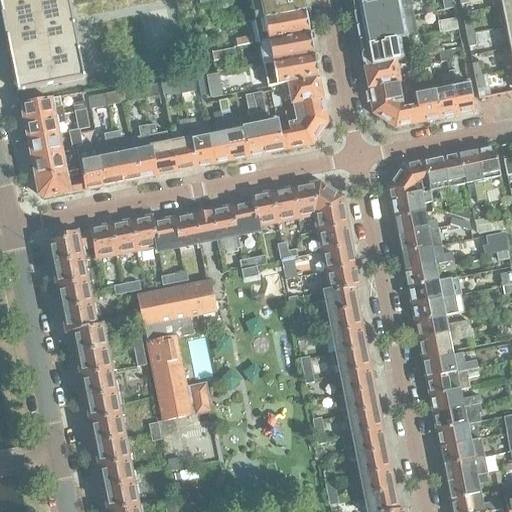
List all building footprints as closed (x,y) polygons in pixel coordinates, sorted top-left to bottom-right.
[(0,0),(0,8),(17,94),(72,83),(54,0),(0,0)] [(301,0),(249,0),(254,21),(304,11),(301,0)] [(350,0),(352,8),(396,0),(350,0)] [(404,6),(403,0),(396,0),(352,8),(356,28),(404,19),(402,7),(404,6)] [(453,8),(451,0),(444,0),(446,9),(453,8)] [(511,3),(501,6),(505,27),(511,25),(511,3)] [(308,34),(304,11),(254,21),(258,43),(308,34)] [(414,17),(404,19),(356,28),(361,49),(412,39),(417,37),(414,17)] [(203,20),(205,32),(214,30),(212,18),(203,20)] [(457,31),(456,19),(437,22),(439,33),(457,31)] [(472,21),(464,22),(466,35),(474,33),(472,21)] [(477,46),(474,33),(466,35),(469,47),(477,46)] [(308,34),(258,43),(263,65),(312,56),(308,34)] [(250,36),(235,39),(237,48),(252,45),(250,36)] [(413,46),(412,39),(361,49),(365,68),(396,62),(412,59),(409,47),(413,46)] [(233,49),(212,53),(211,53),(213,62),(234,58),(233,49)] [(451,51),(443,52),(445,62),(452,61),(451,51)] [(445,62),(443,52),(427,56),(429,65),(440,62),(440,63),(445,62)] [(312,56),(263,65),(267,88),(285,84),(317,78),(312,56)] [(396,62),(365,68),(369,91),(399,85),(401,85),(396,62)] [(480,63),(472,65),(474,77),(482,75),(480,63)] [(428,68),(406,73),(409,83),(430,78),(428,68)] [(448,75),(455,116),(473,112),(468,82),(459,83),(457,74),(448,75)] [(455,116),(448,75),(440,77),(442,87),(432,89),(438,119),(455,116)] [(485,88),(482,75),(474,77),(477,90),(485,88)] [(193,77),(178,80),(180,94),(196,91),(193,77)] [(218,77),(206,79),(211,101),(222,99),(218,77)] [(317,78),(285,84),(289,104),(321,97),(318,81),(317,82),(317,78)] [(180,94),(178,80),(160,83),(163,97),(180,94)] [(156,84),(139,87),(142,100),(158,96),(156,84)] [(402,103),(399,85),(369,91),(372,109),(402,103)] [(142,100),(139,87),(122,91),(124,104),(142,100)] [(438,119),(432,89),(413,92),(415,106),(418,123),(438,119)] [(124,104),(122,91),(105,94),(107,107),(124,104)] [(107,107),(105,94),(88,97),(90,110),(107,107)] [(262,96),(253,97),(264,154),(282,150),(277,126),(276,121),(267,122),(262,96)] [(278,98),(271,96),(273,107),(280,106),(278,98)] [(264,154),(253,97),(245,99),(250,126),(241,127),(247,157),(264,154)] [(292,111),(284,112),(287,124),(325,117),(321,97),(289,104),(290,107),(291,106),(292,111)] [(23,121),(64,114),(62,106),(52,108),(49,98),(20,104),(23,121)] [(229,111),(227,100),(219,102),(221,112),(221,113),(229,111)] [(72,104),(73,112),(85,110),(85,109),(84,102),(72,104)] [(402,103),(372,109),(372,113),(395,128),(418,123),(415,106),(403,108),(402,103)] [(85,110),(73,112),(77,130),(78,130),(88,128),(87,119),(85,110)] [(216,133),(207,135),(213,165),(230,161),(221,115),(221,113),(221,112),(212,114),(216,133)] [(229,113),(221,115),(230,161),(247,157),(241,127),(232,129),(230,114),(229,113)] [(66,123),(64,114),(23,121),(27,139),(59,133),(57,125),(66,123)] [(287,124),(277,126),(282,150),(311,144),(326,123),(326,122),(325,117),(287,124)] [(213,165),(207,135),(198,136),(194,118),(186,119),(195,168),(213,165)] [(180,130),(170,132),(172,142),(170,142),(176,172),(178,172),(195,168),(186,119),(178,121),(180,130)] [(154,124),(146,126),(156,176),(174,172),(176,172),(170,142),(169,142),(167,132),(156,134),(154,124)] [(156,176),(146,126),(137,128),(139,137),(131,139),(138,180),(156,176)] [(77,130),(68,132),(70,143),(80,141),(78,130),(77,130)] [(121,131),(112,133),(121,183),(138,180),(131,139),(123,140),(121,131)] [(59,133),(27,139),(31,159),(63,153),(59,133)] [(121,183),(112,133),(103,134),(105,144),(96,146),(96,148),(104,187),(121,183)] [(80,141),(70,143),(71,150),(81,148),(80,141)] [(104,187),(96,148),(87,150),(88,158),(78,160),(82,180),(84,191),(104,187)] [(499,179),(494,149),(476,153),(484,192),(492,190),(490,180),(499,179)] [(63,153),(31,159),(35,179),(67,172),(63,153)] [(484,192),(476,153),(458,156),(464,185),(473,184),(476,202),(485,200),(484,192)] [(464,185),(458,156),(441,160),(449,199),(457,197),(455,187),(464,185)] [(449,199),(441,160),(423,163),(426,181),(429,192),(439,190),(440,200),(449,199)] [(423,163),(423,162),(402,167),(388,188),(390,201),(421,195),(422,195),(422,194),(419,182),(426,181),(423,163)] [(84,191),(82,180),(69,183),(67,172),(35,179),(38,195),(43,199),(84,191)] [(319,183),(292,189),(299,220),(312,218),(329,190),(319,183)] [(289,189),(271,193),(278,225),(296,221),(299,220),(292,189),(289,189)] [(329,190),(312,218),(315,232),(346,226),(340,197),(329,190)] [(422,195),(421,195),(390,201),(394,219),(424,214),(422,204),(431,203),(429,192),(422,194),(422,195)] [(269,193),(250,197),(252,203),(257,229),(275,225),(278,225),(271,193),(269,193)] [(232,207),(231,207),(237,239),(258,235),(257,229),(252,203),(232,207)] [(231,207),(193,215),(196,231),(213,227),(217,243),(237,239),(231,207)] [(457,217),(459,209),(450,207),(448,214),(457,217)] [(468,212),(459,209),(457,217),(469,220),(470,217),(468,212)] [(426,222),(424,214),(394,219),(398,237),(437,229),(436,221),(426,222)] [(193,215),(173,219),(179,251),(217,243),(213,227),(196,231),(193,215)] [(151,217),(130,221),(136,253),(157,249),(152,223),(151,217)] [(458,228),(460,220),(451,217),(449,225),(458,228)] [(492,232),(490,223),(489,218),(474,221),(476,233),(477,234),(492,232)] [(168,220),(152,223),(157,249),(158,255),(179,251),(173,219),(168,220)] [(469,223),(460,220),(458,228),(470,232),(469,223)] [(509,228),(507,220),(497,222),(490,223),(492,232),(509,228)] [(130,221),(109,225),(115,257),(136,253),(130,221)] [(88,232),(82,233),(85,250),(92,249),(94,261),(115,257),(109,225),(88,230),(88,232)] [(346,226),(315,232),(319,251),(350,245),(346,230),(346,226)] [(437,229),(398,237),(397,237),(401,254),(431,248),(429,239),(439,237),(437,229)] [(53,241),(47,242),(52,265),(83,259),(82,251),(85,250),(82,233),(76,234),(75,232),(52,237),(53,241)] [(507,250),(505,242),(494,244),(496,253),(507,250)] [(277,245),(279,253),(288,251),(286,243),(277,245)] [(350,245),(319,251),(323,272),(354,266),(352,259),(350,245)] [(451,253),(442,255),(441,246),(431,248),(401,254),(405,271),(453,262),(451,253)] [(296,250),(288,251),(289,261),(297,259),(296,250)] [(509,259),(507,250),(496,253),(497,261),(509,259)] [(289,261),(288,251),(279,253),(280,262),(289,261)] [(264,256),(256,257),(258,267),(266,266),(264,256)] [(258,267),(256,257),(247,259),(249,269),(258,267)] [(83,259),(52,265),(55,281),(93,273),(92,268),(91,268),(85,269),(83,259)] [(249,269),(247,259),(238,261),(240,271),(249,269)] [(454,270),(453,262),(405,271),(408,288),(438,282),(436,273),(446,271),(454,270)] [(354,266),(323,272),(328,293),(352,288),(358,287),(354,266)] [(186,272),(178,273),(179,283),(188,282),(186,272)] [(257,272),(241,275),(243,284),(259,280),(257,272)] [(93,273),(55,281),(60,308),(92,302),(88,282),(95,281),(93,273)] [(179,283),(178,273),(169,275),(171,285),(179,283)] [(171,285),(169,275),(160,277),(162,287),(171,285)] [(511,277),(511,276),(500,278),(502,287),(511,285),(511,277)] [(139,291),(137,281),(130,283),(132,293),(139,291)] [(143,328),(190,318),(215,313),(209,281),(136,296),(142,328),(143,328)] [(438,282),(408,288),(411,306),(412,306),(460,296),(458,287),(439,291),(438,282)] [(132,293),(130,283),(121,285),(123,294),(132,293)] [(123,294),(121,285),(113,286),(115,296),(123,294)] [(511,293),(511,285),(502,287),(504,296),(511,293)] [(352,288),(328,293),(321,294),(325,314),(325,315),(356,309),(355,307),(352,288)] [(463,313),(460,296),(412,306),(415,323),(445,317),(463,313)] [(297,297),(287,299),(289,307),(299,305),(297,297)] [(97,325),(96,322),(92,302),(60,308),(65,333),(71,332),(102,326),(102,324),(97,325)] [(301,314),(299,305),(289,307),(291,316),(301,314)] [(356,309),(325,315),(329,333),(330,335),(360,329),(356,309)] [(302,321),(301,314),(291,316),(293,324),(294,323),(302,321)] [(446,325),(445,317),(415,323),(419,341),(436,337),(468,330),(470,330),(468,321),(446,325)] [(193,335),(190,318),(143,328),(162,421),(192,415),(187,389),(186,389),(176,338),(193,335)] [(106,346),(102,326),(71,332),(75,353),(106,346)] [(309,327),(296,330),(298,342),(312,339),(309,327)] [(360,329),(330,335),(330,337),(334,356),(364,350),(360,329)] [(436,337),(419,341),(418,341),(421,357),(451,351),(450,344),(475,338),(473,329),(470,330),(468,330),(436,337)] [(143,349),(141,340),(131,341),(133,351),(143,349)] [(106,346),(75,353),(81,379),(112,373),(106,346)] [(145,358),(143,349),(133,351),(135,359),(145,358)] [(364,350),(334,356),(338,376),(368,370),(364,350)] [(451,351),(421,357),(426,379),(477,369),(476,362),(464,365),(462,355),(452,356),(451,351)] [(309,357),(299,359),(301,367),(311,366),(309,357)] [(146,366),(145,358),(135,359),(137,368),(146,366)] [(313,374),(311,366),(301,367),(303,376),(313,374)] [(477,369),(426,379),(429,397),(430,396),(459,391),(469,389),(467,379),(478,377),(477,369)] [(368,370),(338,376),(342,397),(372,391),(368,370)] [(112,373),(81,379),(87,411),(118,405),(112,373)] [(314,383),(313,374),(303,376),(305,385),(314,383)] [(204,385),(187,389),(192,415),(209,412),(204,385)] [(372,391),(342,397),(346,417),(376,411),(372,391)] [(479,396),(470,398),(461,400),(459,391),(430,396),(433,413),(472,405),(479,403),(481,403),(479,396)] [(479,403),(472,405),(433,413),(432,413),(436,431),(437,430),(466,425),(475,423),(481,422),(479,413),(481,412),(479,403)] [(118,405),(87,411),(92,436),(123,430),(118,405)] [(376,411),(346,417),(350,438),(381,432),(376,411)] [(511,433),(511,415),(502,418),(505,435),(511,433)] [(321,417),(311,419),(313,428),(323,426),(321,417)] [(159,431),(157,423),(148,425),(150,434),(159,431)] [(475,423),(466,425),(437,430),(440,448),(479,441),(475,423)] [(324,435),(323,426),(313,428),(315,437),(324,435)] [(123,430),(92,436),(96,458),(128,452),(123,430)] [(161,440),(159,431),(150,434),(151,442),(161,440)] [(385,452),(381,432),(350,438),(354,458),(385,452)] [(326,444),(324,435),(315,437),(316,446),(326,444)] [(483,458),(479,441),(440,448),(444,466),(473,460),(483,458)] [(128,452),(96,458),(102,484),(133,478),(128,452)] [(389,473),(385,452),(354,458),(358,479),(389,473)] [(483,458),(473,460),(444,466),(443,466),(446,483),(447,483),(486,475),(483,458)] [(181,459),(167,461),(170,473),(183,470),(181,459)] [(181,482),(179,472),(171,474),(173,484),(181,482)] [(393,493),(389,473),(358,479),(362,499),(393,493)] [(488,483),(486,475),(447,483),(450,500),(480,494),(478,485),(488,483)] [(138,504),(133,478),(102,484),(107,511),(138,504)] [(334,478),(323,480),(325,489),(335,487),(334,478)] [(511,511),(511,486),(511,487),(511,492),(511,496),(503,498),(506,511),(511,511)] [(337,495),(335,487),(325,489),(327,497),(337,495)] [(396,511),(393,494),(393,493),(362,499),(364,511),(396,511)] [(502,510),(500,500),(482,504),(480,494),(450,500),(452,511),(492,511),(493,511),(502,510)] [(339,505),(337,495),(327,497),(329,507),(339,505)] [(173,498),(171,498),(163,499),(165,509),(174,507),(173,498)]
